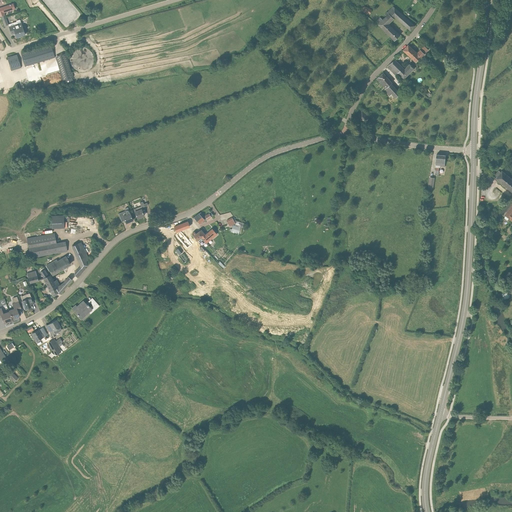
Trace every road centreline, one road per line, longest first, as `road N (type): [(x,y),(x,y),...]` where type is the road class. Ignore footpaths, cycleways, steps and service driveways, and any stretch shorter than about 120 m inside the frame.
road 1 (unclassified): [(0,333),(59,300),(132,230),(186,215),(273,153),(346,134)]
road 2 (tertiary): [(440,414),(464,313),(473,151)]
road 3 (unclassified): [(0,54),(176,0)]
road 4 (residential): [(346,134),(362,89),(436,0)]
road 5 (tertiary): [(473,151),(485,0)]
road 6 (unclassified): [(473,151),(346,134)]
